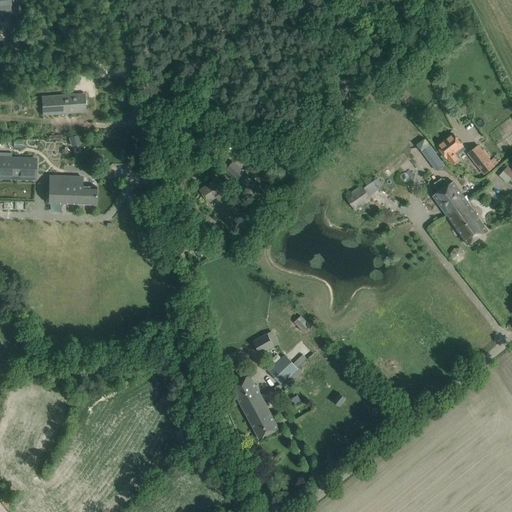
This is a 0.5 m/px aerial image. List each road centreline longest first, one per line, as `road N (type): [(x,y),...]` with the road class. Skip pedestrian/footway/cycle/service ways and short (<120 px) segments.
road 1 (unclassified): [(280,511),(235,430),(203,343),(150,169),(115,0)]
road 2 (unclassified): [(290,511),(511,330)]
